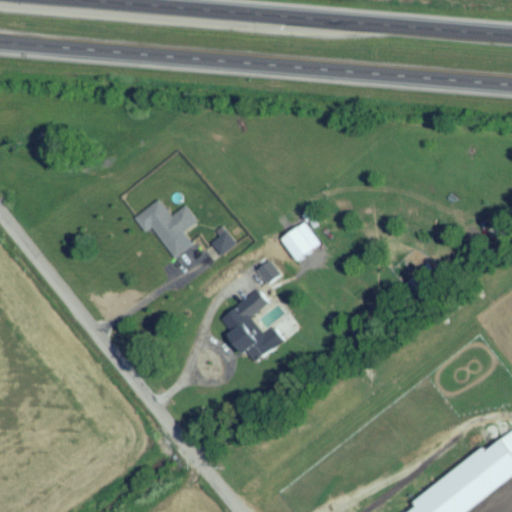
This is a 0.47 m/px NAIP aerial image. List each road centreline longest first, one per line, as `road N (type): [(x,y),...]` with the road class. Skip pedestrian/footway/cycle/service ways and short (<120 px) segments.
road 1 (trunk): [(0,43),(511,90)]
road 2 (trunk): [(511,38),(50,0)]
road 3 (residential): [(232,511),(0,218)]
